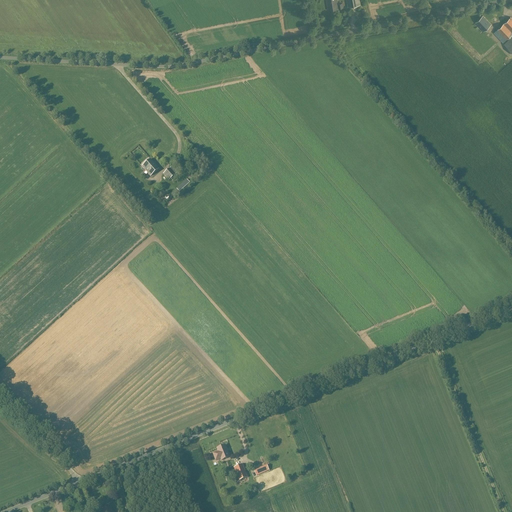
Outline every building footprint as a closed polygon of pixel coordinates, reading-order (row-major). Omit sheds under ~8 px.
[(342,3),(338,4),(337,0),(325,0),(328,11),(343,8),(342,3)] [(483,32),(491,25),(482,16),(475,23),(483,32)] [(511,18),(510,17),(503,24),(511,32),(511,18)] [(511,34),(511,32),(503,24),(497,29),(507,40),(511,34)] [(507,40),(497,29),(494,33),(503,43),(507,40)] [(150,177),(159,169),(150,160),(142,167),(150,177)] [(169,181),(177,173),(172,167),(163,175),(169,181)] [(179,192),(189,183),(186,180),(176,189),(179,192)] [(217,461),(221,459),(221,461),(230,457),(226,445),(217,449),(218,452),(214,453),(217,461)] [(234,468),(239,481),(248,478),(243,465),(234,468)] [(256,476),(269,471),(267,466),(254,471),(256,476)]
